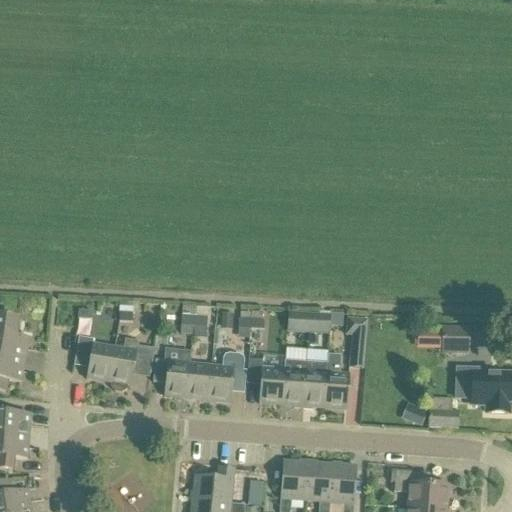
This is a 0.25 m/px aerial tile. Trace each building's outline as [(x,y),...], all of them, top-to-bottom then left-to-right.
[(181,327),(194,328),(194,318),(195,307),(182,307),(181,327)] [(195,307),(194,318),(194,328),(206,328),(207,319),(208,308),(195,307)] [(78,312),(78,320),(91,321),(92,313),(78,312)] [(132,315),(128,315),(119,314),(119,323),(132,324),(132,315)] [(286,333),(307,334),(308,315),(287,314),(286,333)] [(308,315),(307,334),(328,335),(328,326),(329,316),(308,315)] [(363,371),(366,338),(368,320),(347,318),(345,336),(352,337),(349,369),(363,371)] [(0,358),(24,362),(28,340),(13,338),(15,322),(0,319),(0,358)] [(238,330),(251,331),(251,322),(239,321),(238,330)] [(264,322),(251,322),(251,331),(263,332),(264,322)] [(440,329),(440,333),(415,332),(415,351),(440,351),(440,357),(467,358),(468,330),(440,329)] [(123,351),(114,349),(108,385),(111,385),(110,388),(114,393),(121,395),(127,391),(128,388),(130,388),(137,353),(136,353),(137,348),(135,347),(135,343),(125,342),(123,351)] [(86,381),(108,385),(114,349),(93,345),(86,381)] [(179,354),(179,356),(169,355),(164,399),(186,401),(190,365),(189,365),(190,355),(179,354)] [(222,369),(212,368),(208,404),(230,406),(233,371),(244,372),(244,362),(244,358),(240,356),(230,355),(225,356),(223,360),(222,369)] [(328,365),(325,411),(347,412),(349,376),(339,376),(341,357),(328,357),(328,365)] [(0,392),(5,394),(7,382),(20,384),(24,362),(0,358),(0,392)] [(283,372),(281,408),(303,409),(306,363),(284,362),(283,372)] [(306,363),(303,409),(325,411),(328,365),(306,363)] [(212,368),(190,365),(186,401),(208,404),(212,368)] [(281,408),(283,372),(261,370),(259,406),(281,408)] [(456,370),(456,382),(472,382),(471,407),(486,407),(486,415),(509,416),(509,408),(511,408),(511,376),(490,375),(490,371),(456,370)] [(429,401),(429,414),(429,430),(456,431),(457,415),(450,414),(450,402),(429,401)] [(420,427),(426,412),(407,404),(401,419),(420,427)] [(0,436),(28,439),(30,417),(0,414),(0,436)] [(0,436),(0,472),(13,474),(14,460),(26,461),(28,439),(0,436)] [(305,503),(308,465),(283,464),(279,511),(290,511),(291,502),(305,503)] [(308,465),(305,503),(319,504),(318,511),(329,511),(330,505),(332,467),(308,465)] [(332,467),(330,505),(343,506),(342,511),(353,511),(356,469),(332,467)] [(193,502),(230,506),(234,471),(219,470),(218,480),(195,478),(193,502)] [(409,495),(408,511),(445,511),(447,489),(421,487),(422,475),(391,472),(390,485),(394,485),(393,494),(409,495)] [(11,482),(0,483),(0,511),(30,511),(27,493),(12,495),(11,482)] [(260,510),(261,497),(248,496),(247,508),(260,510)] [(244,511),(245,507),(230,506),(193,502),(191,511),(244,511)]
